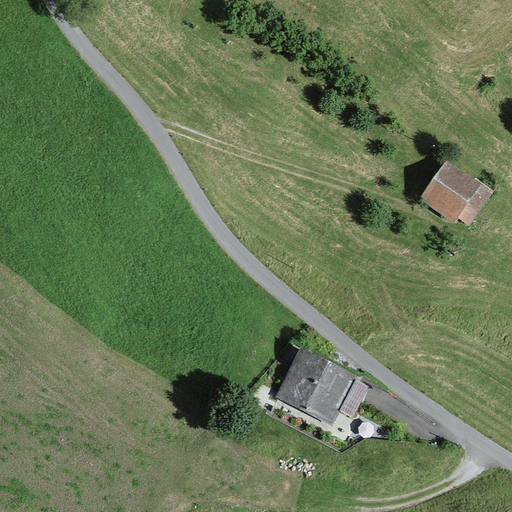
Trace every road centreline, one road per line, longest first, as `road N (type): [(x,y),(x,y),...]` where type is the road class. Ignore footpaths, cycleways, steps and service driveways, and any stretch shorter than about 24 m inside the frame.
road 1 (residential): [(511,461),(265,279),(56,0)]
road 2 (track): [(149,122),(423,215)]
